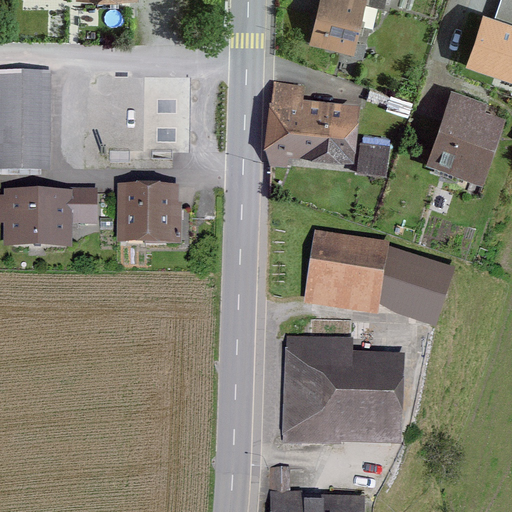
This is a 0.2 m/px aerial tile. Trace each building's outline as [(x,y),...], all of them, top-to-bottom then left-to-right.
[(361,55),(363,45),(354,43),(364,2),(383,6),(384,0),(321,0),(312,40),(350,49),(349,54),(361,55)] [(511,0),(501,0),(495,22),(511,26),(511,0)] [(511,27),(486,19),(471,64),(511,77),(511,27)] [(0,79),(0,168),(44,168),(45,80),(0,79)] [(301,86),(275,83),(267,144),(270,161),(284,163),(286,146),(347,153),(352,110),(304,105),(304,108),(298,107),(301,86)] [(453,110),(438,157),(476,169),(497,107),(454,93),(449,109),(453,110)] [(362,144),(359,170),(384,173),(387,147),(362,144)] [(62,240),(63,221),(95,222),(95,194),(55,193),(55,201),(14,200),(13,239),(62,240)] [(146,236),(146,244),(191,244),(191,212),(169,212),(170,195),(127,194),(126,236),(146,236)] [(321,245),(314,291),(373,299),(380,254),(321,245)] [(324,444),(324,428),(392,430),(394,371),(351,369),(352,343),(292,341),(288,443),(324,444)] [(357,511),(358,505),(338,504),(338,509),(295,507),(296,497),(289,496),(290,468),(272,468),(271,511),(357,511)]
